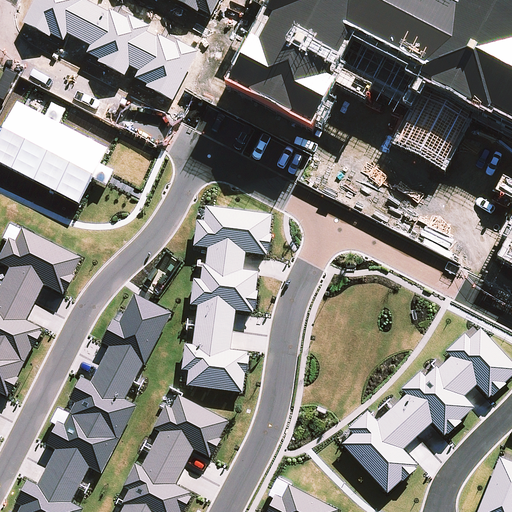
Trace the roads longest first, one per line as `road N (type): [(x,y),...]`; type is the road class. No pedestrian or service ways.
road 1 (residential): [(0,478),(94,291),(166,219),(203,152)]
road 2 (residential): [(226,511),(273,411),(293,297),(334,220)]
road 3 (residential): [(203,152),(0,45)]
road 4 (residential): [(334,220),(203,152)]
road 5 (residential): [(456,285),(334,220)]
road 6 (residential): [(437,511),(455,467),(511,408)]
